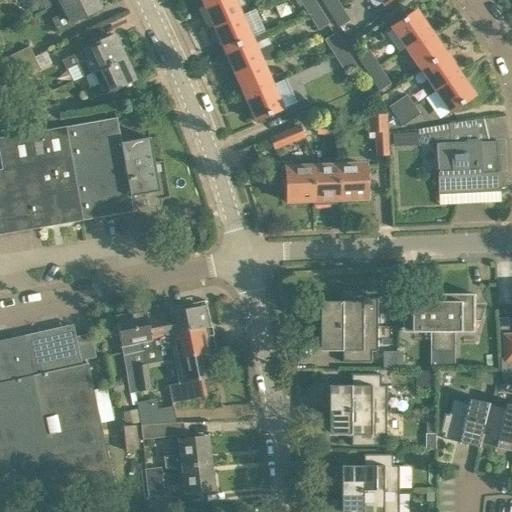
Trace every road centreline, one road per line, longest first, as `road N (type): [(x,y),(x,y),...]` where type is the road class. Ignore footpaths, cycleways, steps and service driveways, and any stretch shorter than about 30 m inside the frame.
road 1 (residential): [(244,257),(212,158),(143,0)]
road 2 (residential): [(244,257),(511,242)]
road 3 (residential): [(283,511),(244,257)]
road 4 (residential): [(0,313),(244,257)]
